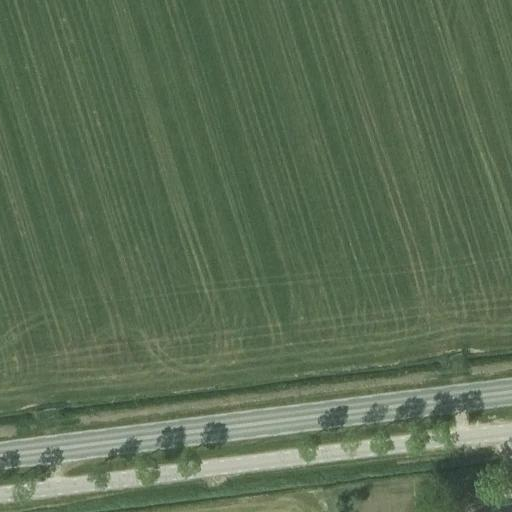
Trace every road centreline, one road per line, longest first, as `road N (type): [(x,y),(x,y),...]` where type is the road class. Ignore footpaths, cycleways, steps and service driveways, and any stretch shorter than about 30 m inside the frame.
road 1 (secondary): [(511,392),(0,458)]
road 2 (unclassified): [(0,495),(511,431)]
